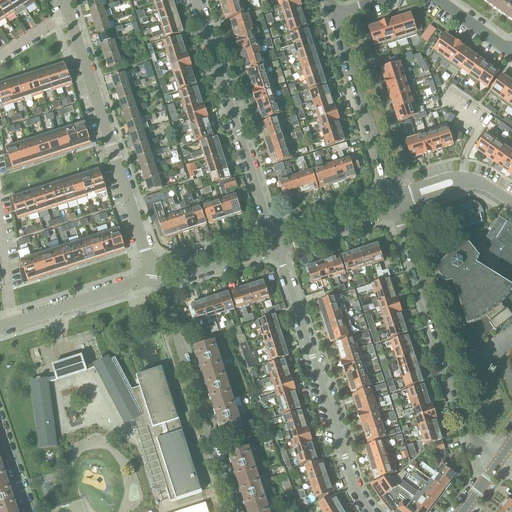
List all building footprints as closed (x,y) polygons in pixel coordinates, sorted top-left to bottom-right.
[(15,13),(7,0),(0,0),(0,9),(6,19),(15,13)] [(26,9),(19,0),(7,0),(15,13),(17,16),(26,10),(26,9)] [(32,0),(19,0),(26,9),(35,4),(33,1),(32,0)] [(87,0),(91,11),(103,7),(100,0),(87,0)] [(154,2),(156,6),(173,0),(147,0),(136,4),(138,8),(144,6),(143,6),(154,2)] [(154,15),(157,14),(176,8),(173,0),(156,6),(153,7),(154,11),(152,11),(154,15)] [(230,0),(220,3),(223,11),(242,5),(241,1),(240,2),(239,0),(230,0)] [(299,0),(281,6),(283,11),(278,12),(279,16),(302,9),(301,5),(302,5),(300,0),(299,0)] [(511,3),(507,0),(481,0),(482,0),(488,3),(487,4),(508,19),(508,18),(511,20),(511,3)] [(225,19),(244,13),(242,9),(243,9),(242,5),(223,11),(225,19)] [(103,7),(91,11),(95,23),(107,19),(104,11),(108,9),(107,6),(103,7)] [(160,18),(161,22),(179,16),(176,8),(157,14),(159,18),(160,18)] [(305,18),(302,9),(279,16),(281,21),(285,19),(287,24),(305,18)] [(146,18),(144,10),(137,12),(139,20),(141,19),(146,18)] [(260,16),(261,19),(264,18),(261,10),(255,12),(257,17),(260,16)] [(230,21),(233,29),(250,23),(249,19),(250,18),(249,15),(230,21)] [(400,18),(407,39),(418,35),(411,15),(400,18)] [(179,16),(161,22),(162,27),(161,27),(163,30),(181,25),(179,16)] [(107,19),(95,23),(98,34),(111,30),(108,22),(112,21),(111,17),(107,19)] [(308,27),(305,18),(287,24),(289,29),(288,29),(289,33),(308,27)] [(407,39),(400,18),(390,22),(397,42),(407,39)] [(397,42),(390,22),(380,25),(386,46),(397,42)] [(257,26),(252,27),(250,23),(233,29),(235,37),(258,30),(257,26)] [(184,32),(181,25),(163,30),(152,34),(146,36),(148,40),(165,35),(166,38),(184,32)] [(376,49),(386,46),(380,25),(369,29),(376,49)] [(144,28),(146,36),(152,34),(150,26),(144,28)] [(431,27),(425,34),(430,37),(435,30),(431,27)] [(274,28),(270,29),(273,39),(279,37),(277,32),(276,32),(274,28)] [(102,45),(114,41),(111,30),(98,34),(102,45)] [(236,41),(237,45),(256,39),(255,35),(259,34),(258,30),(235,37),(236,41)] [(292,40),(294,45),(312,39),(309,30),(290,36),(291,41),(292,40)] [(432,53),(442,59),(454,42),(445,35),(432,53)] [(165,46),(167,50),(184,45),(181,36),(162,42),(164,47),(165,46)] [(430,42),(434,45),(438,40),(433,37),(430,42)] [(256,39),(237,45),(238,49),(239,49),(241,53),(260,47),(258,43),(256,39)] [(291,51),(293,55),(315,48),(312,39),(294,45),(295,49),(291,51)] [(118,53),(114,41),(102,45),(106,57),(118,53)] [(442,59),(450,66),(463,48),(454,42),(442,59)] [(166,59),(168,58),(186,52),(184,45),(167,50),(168,54),(165,55),(166,59)] [(261,50),(260,47),(241,53),(243,61),(261,55),(260,51),(261,50)] [(294,60),(298,58),(300,63),(318,57),(315,48),(293,55),(294,60)] [(461,69),(472,54),(463,48),(450,66),(460,72),(462,69),(461,69)] [(172,66),(190,60),(189,56),(188,57),(186,52),(168,58),(166,59),(162,60),(164,65),(171,63),(172,66)] [(118,53),(106,57),(109,69),(122,64),(118,53)] [(470,75),(481,61),(472,54),(461,69),(462,69),(470,75)] [(261,55),(243,61),(246,69),(265,63),(263,59),(262,59),(261,55)] [(321,66),(318,57),(300,63),(302,67),(299,68),(301,72),(302,72),(321,66)] [(191,64),(190,60),(172,66),(173,71),(172,71),(173,75),(192,69),(191,65),(191,64)] [(489,67),(481,61),(470,75),(467,78),(477,85),(479,82),(489,67)] [(406,73),(402,62),(382,69),(385,80),(406,73)] [(55,67),(62,88),(71,85),(65,64),(55,67)] [(247,72),(249,80),(267,75),(266,70),(267,70),(266,66),(247,72)] [(324,75),(321,66),(302,72),(301,72),(298,73),(300,78),(304,76),(306,80),(324,75)] [(46,70),(52,91),(62,88),(55,67),(46,70)] [(488,88),(498,74),(489,67),(479,82),(488,88)] [(195,77),(192,69),(173,75),(174,79),(176,78),(177,83),(195,77)] [(36,74),(43,95),(43,94),(43,93),(51,90),(52,92),(52,91),(46,70),(36,74)] [(116,89),(128,85),(125,73),(112,77),(116,89)] [(406,73),(385,80),(389,90),(409,83),(406,73)] [(26,77),(33,98),(43,95),(36,74),(26,77)] [(269,79),(267,75),(249,80),(252,88),(271,82),(270,78),(269,79)] [(327,84),(324,75),(306,80),(307,85),(307,86),(308,90),(327,84)] [(511,83),(502,76),(489,94),(498,100),(511,83)] [(32,96),(33,98),(26,77),(17,80),(23,101),(24,101),(23,99),(32,96)] [(197,85),(195,77),(177,83),(178,87),(177,87),(178,91),(197,85)] [(167,85),(164,78),(158,80),(161,87),(167,85)] [(23,101),(17,80),(7,83),(14,104),(23,101)] [(272,86),(271,82),(252,88),(253,92),(252,92),(254,96),(273,90),(271,86),(272,86)] [(14,104),(7,83),(0,85),(0,99),(1,99),(4,107),(14,104)] [(392,100),(413,94),(409,83),(389,90),(392,100)] [(511,83),(498,100),(507,107),(511,99),(511,83)] [(294,84),(288,86),(291,95),(297,94),(294,84)] [(116,89),(120,101),(132,96),(128,85),(116,89)] [(306,98),(310,97),(310,98),(311,97),(313,101),(331,96),(328,86),(304,94),(306,98)] [(183,102),(201,96),(198,87),(179,94),(180,97),(182,97),(183,102)] [(274,94),(273,90),(254,96),(255,100),(256,100),(257,104),(276,98),(275,94),(274,94)] [(395,111),(416,104),(413,94),(392,100),(395,111)] [(132,96),(120,101),(123,112),(136,108),(132,96)] [(183,106),(184,110),(203,104),(201,96),(183,102),(185,106),(183,106)] [(292,98),(295,107),(302,105),(300,100),(300,101),(298,96),(292,98)] [(334,105),(331,96),(313,101),(314,106),(313,107),(315,111),(334,105)] [(257,104),(260,112),(278,106),(276,102),(277,102),(276,98),(257,104)] [(203,104),(184,110),(186,113),(187,113),(188,118),(207,111),(206,107),(204,107),(203,104)] [(286,106),(288,112),(294,110),(292,104),(286,106)] [(399,121),(410,118),(419,115),(416,104),(395,111),(399,121)] [(335,109),(334,105),(315,111),(316,115),(317,115),(319,120),(338,114),(336,109),(335,109)] [(278,106),(260,112),(263,122),(282,114),(281,110),(279,110),(278,106)] [(123,112),(127,123),(140,119),(136,108),(123,112)] [(176,125),(177,130),(209,120),(207,115),(208,115),(207,111),(188,118),(189,121),(176,125)] [(289,114),(291,123),(297,121),(295,112),(289,114)] [(456,117),(451,113),(447,118),(449,125),(456,117)] [(320,129),(339,122),(338,118),(339,118),(338,114),(319,120),(320,124),(316,126),(317,130),(320,129)] [(127,123),(131,135),(143,131),(143,130),(141,124),(145,123),(145,122),(143,118),(140,119),(127,123)] [(259,124),(262,132),(282,126),(281,122),(279,122),(278,118),(259,124)] [(209,120),(177,130),(179,134),(192,130),(193,134),(211,128),(209,120)] [(74,125),(81,146),(91,142),(84,122),(74,125)] [(325,137),(342,131),(339,122),(320,129),(317,130),(318,134),(323,132),(325,137)] [(504,130),(506,127),(501,123),(498,128),(503,131),(504,130)] [(64,128),(71,149),(81,146),(74,125),(64,128)] [(442,149),(453,145),(453,143),(461,140),(462,135),(450,126),(447,127),(447,125),(436,128),(442,149)] [(262,132),(265,141),(283,135),(282,130),(283,130),(282,126),(262,132)] [(56,133),(55,131),(61,152),(71,149),(64,128),(64,130),(56,133)] [(211,128),(193,134),(195,138),(193,138),(195,142),(214,136),(211,128)] [(432,152),(442,149),(436,128),(426,131),(432,152)] [(143,130),(143,131),(131,135),(135,146),(147,142),(145,134),(148,133),(147,129),(143,130)] [(61,152),(55,131),(45,134),(51,155),(61,152)] [(345,141),(342,131),(325,137),(326,142),(325,142),(326,147),(345,141)] [(432,152),(426,131),(415,135),(422,155),(432,152)] [(488,132),(476,149),(485,156),(496,141),(498,139),(488,132)] [(51,155),(45,134),(35,138),(42,158),(51,155)] [(265,141),(267,148),(287,142),(285,138),(284,139),(283,135),(265,141)] [(422,155),(415,135),(404,138),(411,159),(422,155)] [(201,147),(202,151),(220,145),(218,137),(200,143),(201,147)] [(42,158),(35,138),(25,141),(32,162),(42,158)] [(32,162),(25,141),(26,142),(16,145),(16,144),(15,144),(22,165),(32,162)] [(147,142),(135,146),(138,158),(151,154),(148,146),(152,144),(151,141),(147,142)] [(496,141),(485,156),(494,162),(504,147),(496,141)] [(288,145),(287,142),(267,148),(270,156),(288,151),(287,146),(288,145)] [(350,159),(346,160),(345,160),(342,151),(348,149),(346,143),(337,146),(339,152),(341,160),(348,179),(355,177),(355,176),(356,176),(355,175),(357,174),(355,170),(360,168),(358,162),(359,161),(358,157),(350,159)] [(22,165),(15,144),(6,147),(8,155),(4,157),(6,170),(22,165)] [(220,145),(202,151),(192,154),(186,157),(187,161),(204,155),(206,159),(223,154),(220,145)] [(511,152),(504,147),(494,162),(503,168),(511,155),(511,152)] [(171,151),(169,148),(155,152),(156,156),(171,151)] [(184,157),(186,157),(192,154),(181,149),(184,157)] [(290,155),(288,151),(270,156),(272,164),(292,158),(290,154),(290,155)] [(330,185),(323,166),(323,165),(321,158),(319,152),(314,154),(319,169),(314,170),(320,187),(321,187),(321,188),(330,185)] [(138,158),(142,169),(154,165),(151,154),(138,158)] [(206,163),(207,167),(226,161),(223,154),(206,159),(207,163),(206,163)] [(511,155),(503,168),(511,175),(511,173),(511,155)] [(301,164),(304,172),(310,192),(317,190),(316,189),(317,188),(312,171),(308,172),(305,162),(305,163),(303,157),(299,158),(301,164)] [(338,182),(348,179),(341,160),(337,162),(337,163),(332,164),(338,182)] [(226,161),(207,167),(201,169),(204,178),(211,175),(228,169),(226,161)] [(189,174),(194,172),(197,171),(195,163),(186,166),(189,174)] [(286,200),(294,197),(293,192),(288,177),(286,171),(285,169),(283,163),(278,165),(280,171),(282,170),(283,173),(277,175),(284,199),(285,198),(286,200)] [(332,164),(327,166),(327,164),(323,165),(323,166),(330,185),(338,182),(332,164)] [(154,165),(142,169),(146,181),(158,176),(154,165)] [(231,178),(228,169),(211,175),(212,179),(211,180),(213,184),(231,178)] [(90,174),(96,194),(106,191),(100,170),(90,174)] [(293,192),(294,197),(302,194),(302,192),(297,176),(296,176),(295,174),(292,175),(290,170),(286,171),(288,177),(293,192)] [(302,192),(302,194),(310,192),(304,172),(300,173),(300,175),(297,176),(302,192)] [(87,198),(87,197),(87,196),(95,193),(96,195),(96,194),(90,174),(80,177),(87,198)] [(162,188),(158,176),(146,181),(150,192),(162,188)] [(87,198),(80,177),(70,180),(77,201),(87,198)] [(77,201),(70,180),(60,183),(67,204),(77,201)] [(223,183),(225,189),(234,217),(240,214),(240,213),(241,213),(236,196),(232,197),(230,189),(237,187),(234,180),(223,183)] [(67,204),(60,183),(50,186),(57,207),(67,204)] [(226,219),(234,217),(225,189),(223,183),(219,184),(221,189),(220,190),(224,200),(220,201),(226,219)] [(57,207),(50,186),(41,189),(48,210),(57,207)] [(48,210),(41,189),(31,192),(38,213),(48,210)] [(38,213),(31,192),(21,195),(28,217),(38,213)] [(146,207),(165,201),(162,192),(143,198),(146,207)] [(28,217),(21,195),(10,199),(12,213),(16,212),(18,220),(28,217)] [(180,234),(189,231),(183,213),(178,214),(178,213),(178,214),(173,199),(169,200),(180,234)] [(169,200),(165,201),(146,207),(152,224),(159,222),(164,238),(172,236),(180,234),(169,200)] [(199,200),(190,203),(198,228),(206,226),(206,225),(207,225),(201,207),(199,200)] [(217,222),(226,219),(220,201),(216,202),(215,201),(211,203),(217,222)] [(468,202),(466,203),(467,205),(458,207),(463,227),(483,223),(480,211),(483,210),(482,209),(481,208),(481,207),(480,206),(478,205),(477,204),(476,203),(475,203),(473,202),(472,202),(470,202),(469,202),(468,202)] [(187,212),(183,213),(189,231),(198,228),(190,203),(185,205),(187,212)] [(210,224),(217,222),(211,203),(208,204),(208,205),(204,206),(210,223),(210,224)] [(511,224),(500,217),(487,238),(493,241),(494,239),(509,248),(506,253),(510,256),(506,262),(511,266),(511,265),(511,224)] [(109,231),(116,252),(125,249),(119,228),(109,231)] [(116,252),(109,231),(99,234),(106,255),(116,252)] [(90,239),(96,258),(106,255),(99,234),(98,234),(99,236),(90,239)] [(96,258),(90,239),(89,239),(88,235),(79,238),(86,261),(96,258)] [(70,244),(76,265),(86,261),(79,238),(69,241),(70,244)] [(439,269),(437,272),(447,285),(449,284),(467,338),(466,339),(467,344),(468,344),(470,343),(473,342),(479,346),(481,344),(482,341),(484,338),(487,336),(489,334),(491,331),(494,329),(496,332),(511,319),(511,316),(511,315),(511,314),(511,281),(494,271),(501,259),(506,262),(510,256),(506,253),(509,248),(494,239),(493,241),(488,249),(491,251),(483,263),(479,261),(480,259),(470,246),(467,247),(464,248),(461,250),(458,252),(456,253),(453,255),(450,257),(448,260),(445,262),(443,264),(441,267),(439,269)] [(49,246),(50,250),(57,271),(67,268),(60,247),(59,243),(49,246)] [(60,247),(67,268),(76,265),(70,244),(60,247)] [(369,247),(375,268),(377,274),(379,280),(390,276),(388,270),(382,272),(379,263),(384,262),(378,245),(377,245),(377,244),(369,247)] [(371,269),(375,268),(369,247),(359,250),(365,268),(370,266),(371,269)] [(40,253),(47,274),(57,271),(50,250),(50,252),(42,255),(41,253),(40,253)] [(359,250),(351,253),(357,272),(361,270),(360,269),(365,268),(359,250)] [(31,256),(37,277),(47,274),(40,253),(31,256)] [(358,276),(357,272),(351,253),(343,255),(343,256),(342,256),(347,273),(352,272),(354,278),(358,276)] [(23,268),(20,268),(22,282),(37,277),(31,256),(21,259),(23,268)] [(338,256),(332,259),(338,278),(341,277),(341,276),(345,274),(340,257),(339,257),(338,256)] [(334,279),(338,278),(332,259),(323,261),(329,279),(334,278),(334,279)] [(325,281),(329,279),(323,261),(315,264),(321,283),(323,287),(327,286),(325,281)] [(312,285),(316,284),(317,283),(319,289),(323,288),(323,287),(321,283),(315,264),(307,266),(307,267),(306,268),(312,285)] [(374,289),(376,294),(394,288),(391,279),(357,290),(359,294),(373,290),(374,289)] [(262,281),(254,283),(261,302),(264,301),(264,300),(268,298),(263,281),(262,282),(262,281)] [(247,286),(253,303),(257,302),(257,303),(261,302),(254,283),(247,286)] [(247,286),(239,288),(246,307),(249,306),(248,305),(253,303),(247,286)] [(250,321),(248,315),(246,307),(239,288),(231,291),(232,292),(231,292),(236,309),(240,307),(241,309),(241,308),(244,317),(244,318),(240,319),(241,324),(250,321)] [(363,308),(368,306),(378,303),(396,297),(394,288),(376,294),(377,298),(361,303),(363,308)] [(317,300),(326,297),(324,291),(315,294),(317,300)] [(227,292),(220,295),(226,314),(230,313),(229,312),(234,310),(229,293),(227,293),(227,292)] [(226,314),(220,295),(210,298),(216,316),(221,314),(221,316),(226,314)] [(318,303),(320,310),(344,302),(341,295),(318,303)] [(398,301),(396,297),(378,303),(379,307),(380,307),(381,312),(400,306),(399,301),(398,301)] [(210,298),(201,301),(208,320),(210,328),(212,333),(218,331),(216,324),(212,322),(211,317),(216,316),(210,298)] [(197,322),(203,320),(208,335),(212,333),(210,328),(208,320),(201,301),(193,303),(193,304),(192,305),(197,322)] [(320,310),(323,318),(346,310),(344,302),(320,310)] [(143,317),(152,315),(149,306),(140,308),(143,317)] [(278,306),(263,310),(265,317),(280,312),(278,306)] [(400,306),(381,312),(383,317),(379,318),(380,322),(383,321),(402,315),(401,311),(402,311),(400,306)] [(323,318),(325,326),(349,318),(346,310),(323,318)] [(182,316),(186,329),(194,326),(190,313),(190,314),(183,316),(182,316)] [(368,326),(374,324),(371,315),(365,317),(368,326)] [(402,315),(383,321),(380,322),(382,326),(386,325),(387,330),(405,324),(402,315)] [(279,324),(276,316),(255,323),(258,331),(260,330),(279,324)] [(328,335),(352,327),(349,318),(325,326),(328,335)] [(261,335),(262,339),(281,333),(279,324),(260,330),(262,335),(261,335)] [(368,326),(371,335),(377,334),(374,324),(368,326)] [(405,324),(387,330),(389,335),(388,336),(389,340),(408,334),(405,324)] [(240,327),(233,329),(236,337),(242,335),(240,327)] [(355,336),(352,327),(328,335),(331,344),(355,336)] [(264,343),(266,347),(284,341),(281,333),(262,339),(263,343),(264,343)] [(377,334),(371,335),(374,345),(380,343),(377,334)] [(236,337),(240,346),(247,344),(244,335),(242,335),(236,337)] [(409,336),(385,344),(387,349),(393,347),(394,351),(412,345),(409,336)] [(360,340),(358,337),(336,344),(339,352),(356,346),(355,342),(360,340)] [(201,367),(204,377),(224,370),(214,341),(195,347),(201,367)] [(286,349),(284,341),(266,347),(267,351),(266,351),(267,355),(286,349)] [(247,344),(240,346),(243,354),(250,352),(247,344)] [(415,355),(412,345),(394,351),(396,356),(395,356),(396,360),(397,360),(397,361),(415,355)] [(358,351),(356,346),(339,352),(341,360),(360,354),(359,351),(358,351)] [(289,357),(286,349),(267,355),(268,358),(269,358),(271,363),(289,357)] [(243,354),(246,362),(252,360),(250,352),(243,354)] [(361,358),(360,354),(341,360),(342,361),(341,362),(343,368),(362,362),(360,358),(361,358)] [(418,364),(415,355),(397,361),(399,365),(398,365),(399,370),(418,364)] [(30,381),(30,382),(32,394),(33,394),(35,409),(34,409),(35,409),(37,424),(36,424),(37,433),(38,433),(41,448),(40,448),(40,449),(57,446),(57,445),(56,446),(54,431),(55,431),(53,422),(51,407),(50,407),(48,392),(49,392),(48,382),(57,381),(86,371),(86,372),(95,367),(100,376),(107,388),(106,389),(107,389),(114,402),(118,410),(119,410),(125,423),(125,424),(134,420),(137,431),(157,492),(166,489),(171,502),(201,492),(162,369),(137,377),(141,388),(132,391),(115,359),(111,361),(109,356),(103,359),(103,358),(102,359),(103,360),(100,361),(100,360),(99,360),(99,361),(93,364),(94,365),(86,369),(82,357),(52,366),(56,378),(47,379),(41,380),(40,378),(37,379),(36,379),(37,380),(35,380),(35,378),(30,378),(30,381)] [(252,360),(246,362),(249,370),(255,368),(252,360)] [(268,371),(269,375),(288,369),(285,361),(266,367),(267,371),(268,371)] [(363,367),(362,362),(343,368),(345,375),(346,375),(346,376),(365,370),(364,367),(363,367)] [(421,373),(418,364),(399,370),(401,374),(402,374),(403,379),(421,373)] [(256,388),(290,377),(288,369),(269,375),(271,378),(254,383),(256,388)] [(224,370),(204,377),(214,406),(233,399),(224,370)] [(258,378),(255,370),(250,372),(253,379),(258,378)] [(367,375),(365,370),(346,376),(349,385),(367,379),(366,375),(367,375)] [(424,383),(421,373),(403,379),(405,384),(404,384),(405,388),(424,383)] [(291,380),(290,377),(256,388),(257,392),(273,386),(275,391),(294,385),(292,380),(291,380)] [(368,383),(367,379),(349,385),(352,392),(370,386),(369,383),(368,383)] [(275,391),(276,394),(260,400),(262,404),(266,403),(266,402),(274,400),(295,393),(294,389),(295,389),(294,385),(275,391)] [(353,395),(355,403),(373,397),(372,394),(387,389),(385,385),(353,395)] [(409,395),(410,400),(428,394),(425,385),(406,392),(408,395),(409,395)] [(280,406),(280,407),(298,401),(295,393),(274,400),(277,408),(280,406)] [(411,405),(412,409),(431,403),(428,394),(410,400),(412,405),(411,405)] [(355,403),(358,411),(377,405),(382,403),(381,399),(374,401),(373,397),(355,403)] [(233,399),(214,406),(223,435),(243,429),(233,399)] [(301,409),(298,401),(280,407),(281,412),(280,412),(281,415),(301,409)] [(377,405),(358,411),(358,412),(357,413),(360,419),(378,413),(377,410),(378,409),(386,407),(385,403),(382,403),(377,405)] [(399,419),(415,414),(416,418),(435,412),(433,406),(432,407),(431,403),(412,409),(403,412),(397,414),(399,419)] [(285,421),(286,426),(304,420),(301,412),(282,418),(283,422),(285,421)] [(437,417),(435,412),(416,418),(418,422),(413,424),(414,429),(418,427),(437,421),(436,417),(437,417)] [(379,418),(378,413),(360,419),(362,426),(363,425),(363,427),(382,421),(381,417),(379,418)] [(286,430),(287,434),(307,428),(304,420),(286,426),(287,430),(286,430)] [(363,427),(366,436),(383,430),(382,425),(383,425),(382,421),(363,427)] [(418,427),(414,429),(416,433),(421,431),(422,436),(440,430),(437,421),(418,427)] [(308,432),(307,428),(287,434),(289,438),(290,438),(291,442),(310,436),(309,431),(308,432)] [(368,443),(395,435),(394,431),(385,434),(383,430),(366,436),(368,443)] [(443,439),(440,430),(422,436),(424,440),(423,441),(424,445),(443,439)] [(291,446),(293,451),(312,444),(311,440),(312,439),(310,436),(291,442),(292,446),(291,446)] [(364,447),(367,455),(385,449),(384,446),(385,445),(383,441),(364,447)] [(447,457),(443,442),(431,446),(433,453),(440,451),(445,459),(447,457)] [(295,454),(297,458),(315,452),(312,444),(293,451),(294,454),(295,454)] [(413,458),(417,455),(413,444),(407,446),(411,458),(413,458)] [(249,448),(229,454),(239,483),(258,477),(249,448)] [(367,455),(370,463),(388,458),(387,454),(386,454),(385,449),(367,455)] [(317,460),(315,452),(297,458),(298,462),(297,462),(298,467),(317,460)] [(401,454),(404,461),(409,459),(407,452),(401,454)] [(392,456),(388,458),(370,463),(372,471),(394,464),(392,456)] [(305,472),(306,476),(325,469),(323,461),(305,467),(306,472),(305,472)] [(428,473),(429,472),(435,476),(432,480),(434,482),(446,491),(449,486),(448,485),(450,483),(431,469),(422,462),(420,466),(428,473)] [(435,464),(431,469),(450,483),(450,482),(452,483),(455,478),(454,477),(455,475),(453,473),(454,472),(449,468),(450,467),(443,462),(439,467),(435,464)] [(394,474),(397,473),(394,464),(372,471),(375,480),(394,474)] [(309,479),(310,483),(328,478),(325,469),(306,476),(308,480),(309,479)] [(404,471),(397,476),(402,480),(407,473),(404,471)] [(420,484),(421,483),(429,489),(439,497),(441,495),(442,496),(446,491),(434,482),(432,480),(428,484),(414,473),(411,477),(420,484)] [(263,476),(258,477),(239,483),(247,511),(249,511),(268,506),(267,503),(271,502),(263,476)] [(287,476),(280,478),(285,493),(292,491),(287,476)] [(431,510),(435,505),(424,496),(419,493),(402,481),(402,480),(397,476),(393,478),(397,485),(399,488),(410,497),(429,511),(430,509),(431,510)] [(396,488),(391,480),(389,477),(372,483),(371,484),(371,485),(380,500),(390,511),(415,511),(410,508),(402,501),(390,493),(396,488)] [(310,488),(312,492),(331,486),(328,478),(310,483),(312,488),(310,488)] [(402,501),(410,508),(415,511),(427,511),(429,511),(410,497),(399,488),(397,485),(393,478),(391,480),(396,488),(390,493),(402,501)] [(0,483),(0,511),(10,511),(15,510),(5,482),(0,483)] [(437,499),(439,497),(429,489),(421,483),(420,484),(418,487),(422,490),(419,493),(424,496),(435,505),(439,500),(437,499)] [(331,486),(312,492),(313,495),(314,495),(315,499),(333,494),(331,486)] [(322,511),(339,502),(334,495),(317,505),(320,509),(320,508),(322,511)] [(506,511),(511,511),(511,501),(508,499),(501,508),(505,511),(506,511)] [(339,511),(343,510),(339,502),(322,511),(339,511)]
